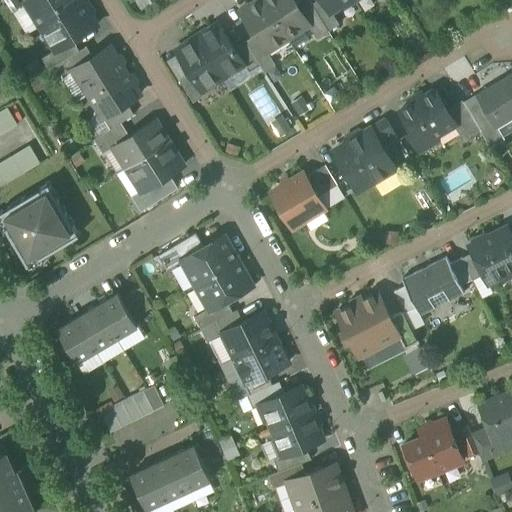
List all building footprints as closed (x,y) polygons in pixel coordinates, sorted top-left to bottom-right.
[(27,0),(25,2),(40,27),(81,1),(80,0),(27,0)] [(266,52),(287,38),(262,0),(259,0),(251,5),(247,5),(241,8),(240,12),(255,35),(265,52),(266,52)] [(262,0),(287,38),(308,25),(309,25),(298,8),(293,0),(262,0)] [(317,0),(311,4),(328,32),(339,24),(330,11),(322,0),(317,0)] [(344,6),(353,0),(322,0),(330,11),(340,5),(344,6)] [(55,50),(56,51),(73,41),(96,26),(81,1),(40,27),(55,50)] [(308,25),(316,39),(328,32),(311,4),(309,1),(298,8),(309,25),(308,25)] [(218,23),(196,37),(222,79),(244,65),(245,65),(234,48),(218,23)] [(255,35),(244,42),(234,48),(245,65),(244,65),(249,72),(259,66),(263,72),(275,65),(266,52),(265,52),(255,35)] [(202,92),(222,79),(196,37),(174,50),(177,54),(190,75),(201,93),(202,92)] [(49,70),(55,66),(79,51),(73,41),(56,51),(55,50),(41,59),(49,70)] [(86,47),(79,51),(55,66),(63,78),(73,72),(72,70),(92,57),(86,47)] [(73,72),(88,95),(125,71),(109,47),(92,57),(72,70),(73,72)] [(176,83),(179,82),(190,75),(177,54),(163,63),(176,83)] [(140,95),(125,71),(88,95),(103,118),(127,103),(140,95)] [(201,93),(190,75),(179,82),(193,103),(204,95),(202,92),(201,93)] [(511,75),(478,96),(496,126),(511,115),(511,75)] [(408,134),(419,152),(437,141),(435,137),(454,126),(455,125),(446,110),(434,90),(422,97),(420,94),(409,100),(411,104),(399,111),(412,132),(408,134)] [(478,96),(464,104),(480,130),(488,145),(502,137),(496,126),(478,96)] [(463,140),(480,130),(464,104),(461,100),(446,110),(455,125),(454,126),(463,140)] [(103,118),(110,130),(121,123),(134,115),(127,103),(103,118)] [(0,117),(8,131),(17,125),(6,108),(0,112),(0,117)] [(370,128),(383,149),(397,140),(385,119),(370,128)] [(127,168),(168,142),(154,121),(129,137),(113,147),(114,147),(127,168)] [(129,137),(121,123),(110,130),(93,140),(102,154),(114,147),(113,147),(129,137)] [(332,151),(357,192),(395,169),(383,149),(370,128),(332,151)] [(168,142),(127,168),(141,191),(142,192),(169,175),(183,167),(168,142)] [(30,168),(39,163),(29,146),(20,151),(30,168)] [(22,173),(30,168),(20,151),(12,156),(22,173)] [(13,179),(22,173),(12,156),(3,161),(13,179)] [(0,175),(5,184),(13,179),(3,161),(0,163),(0,175)] [(304,178),(317,198),(337,186),(325,165),(304,178)] [(271,193),(292,227),(323,209),(317,198),(304,178),(302,174),(271,193)] [(131,197),(141,212),(178,189),(169,175),(142,192),(141,191),(131,197)] [(0,212),(0,220),(27,266),(78,235),(48,184),(0,212)] [(483,275),(488,284),(498,279),(504,281),(511,276),(511,237),(507,227),(469,246),(472,253),(483,275)] [(157,256),(166,270),(182,261),(181,260),(204,248),(195,233),(157,256)] [(182,261),(195,285),(238,261),(224,236),(204,248),(181,260),(182,261)] [(461,258),(472,280),(483,275),(472,253),(461,258)] [(416,308),(419,314),(463,292),(460,286),(449,264),(446,258),(402,280),(405,286),(416,308)] [(449,264),(460,286),(472,280),(461,258),(449,264)] [(252,286),(238,261),(195,285),(208,308),(209,310),(226,301),(252,286)] [(393,292),(404,314),(416,308),(405,286),(393,292)] [(130,293),(141,314),(151,308),(140,288),(130,293)] [(349,340),(358,357),(398,337),(399,337),(390,318),(377,292),(336,312),(344,329),(340,331),(346,342),(349,340)] [(118,294),(97,306),(117,338),(137,326),(118,294)] [(194,317),(200,329),(216,321),(232,312),(226,301),(209,310),(208,308),(194,317)] [(97,350),(117,338),(97,306),(77,318),(97,350)] [(232,312),(216,321),(221,332),(243,322),(237,310),(232,312)] [(398,337),(404,351),(419,344),(403,311),(390,318),(399,337),(398,337)] [(222,333),(234,357),(275,337),(263,312),(243,322),(221,332),(222,333)] [(76,362),(97,350),(77,318),(57,330),(76,362)] [(222,333),(221,332),(216,321),(200,329),(207,341),(222,333)] [(288,363),(275,337),(234,357),(246,382),(246,383),(266,373),(288,363)] [(244,383),(250,395),(272,385),(266,373),(246,383),(246,382),(244,383)] [(279,382),(272,385),(250,395),(247,396),(252,408),(263,404),(263,402),(284,393),(279,382)] [(154,385),(143,391),(153,411),(164,406),(154,385)] [(266,417),(271,430),(312,413),(301,386),(284,393),(263,402),(263,404),(269,416),(266,417)] [(143,391),(132,396),(142,417),(153,411),(143,391)] [(489,429),(493,441),(494,441),(511,433),(511,392),(479,405),(489,429)] [(132,396),(121,401),(132,422),(142,417),(132,396)] [(121,401),(111,406),(121,427),(132,422),(121,401)] [(110,433),(121,427),(111,406),(100,412),(110,433)] [(323,439),(312,413),(271,430),(277,443),(280,442),(285,454),(285,455),(305,447),(323,439)] [(403,444),(418,480),(462,462),(445,419),(419,430),(422,437),(403,444)] [(478,450),(472,436),(468,426),(457,431),(467,455),(478,450)] [(489,429),(472,436),(478,450),(481,458),(498,452),(494,441),(493,441),(489,429)] [(511,433),(494,441),(498,452),(511,446),(511,433)] [(194,445),(173,455),(188,490),(210,480),(194,445)] [(273,459),(278,472),(301,462),(310,459),(305,447),(285,455),(285,454),(273,459)] [(0,511),(33,511),(20,480),(17,481),(5,454),(0,456),(0,511)] [(167,500),(188,490),(173,455),(152,465),(167,500)] [(305,475),(301,462),(278,472),(268,476),(272,488),(288,483),(288,481),(305,475)] [(288,483),(297,508),(343,491),(334,464),(305,475),(288,481),(288,483)] [(146,509),(167,500),(152,465),(130,475),(146,509)] [(351,511),(343,491),(297,508),(298,511),(351,511)]
